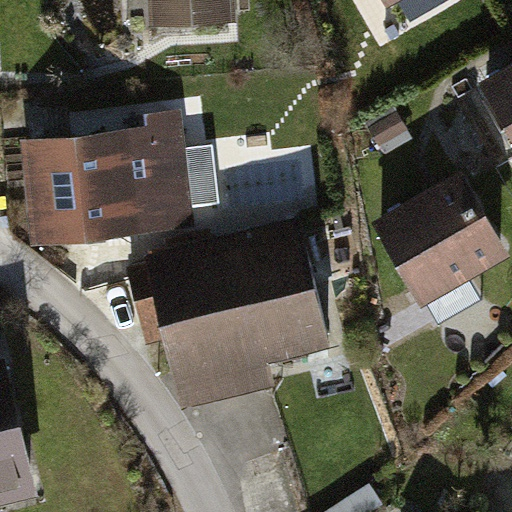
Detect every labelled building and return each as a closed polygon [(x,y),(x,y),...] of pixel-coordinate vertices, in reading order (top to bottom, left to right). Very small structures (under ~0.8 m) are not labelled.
[(143,0),(146,38),(238,32),(235,0),(143,0)] [(379,0),(394,24),(434,0),(379,0)] [(511,72),(474,94),(511,160),(511,72)] [(179,128),(18,145),(28,239),(189,223),(179,128)] [(505,261),(458,181),(367,235),(413,314),(505,261)] [(142,279),(127,283),(144,348),(158,344),(170,388),(336,344),(304,225),(139,268),(142,279)] [(0,509),(36,500),(0,368),(0,367),(0,509)]
